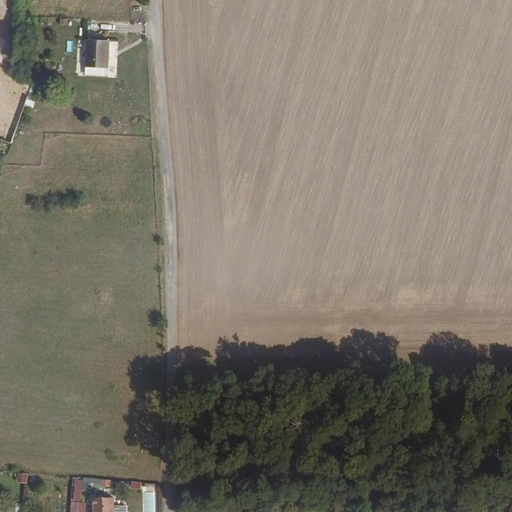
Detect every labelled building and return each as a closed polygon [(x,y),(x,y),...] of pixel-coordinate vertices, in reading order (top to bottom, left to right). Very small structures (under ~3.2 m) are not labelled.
[(0,71),(8,75),(14,56),(8,54),(14,37),(2,33),(0,39),(0,71)] [(110,42),(86,40),(85,68),(86,68),(108,69),(109,69),(110,42)] [(108,69),(86,68),(85,76),(107,78),(108,69)] [(0,140),(12,145),(33,84),(8,75),(0,71),(0,140)] [(17,483),(27,483),(28,474),(18,473),(17,477),(17,481),(17,483)] [(75,479),(73,501),(81,502),(82,490),(87,492),(87,483),(100,483),(100,479),(84,478),(84,483),(83,483),(83,480),(75,479)] [(93,498),(93,511),(114,511),(115,506),(115,497),(93,498)] [(78,511),(79,503),(72,502),(70,511),(78,511)] [(85,511),(86,503),(79,503),(78,511),(85,511)]
